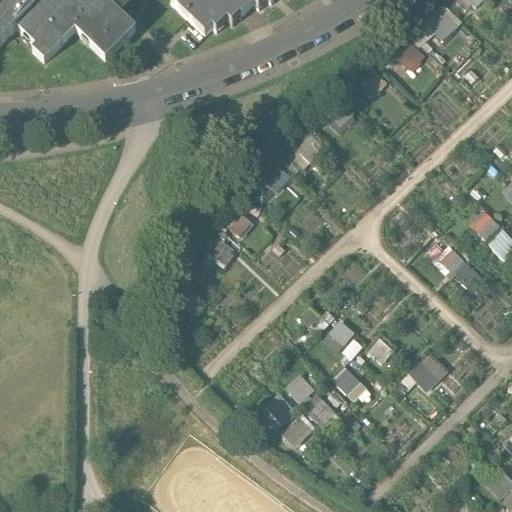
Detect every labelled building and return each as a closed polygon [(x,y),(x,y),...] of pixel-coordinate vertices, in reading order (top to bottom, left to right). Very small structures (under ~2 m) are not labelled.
[(0,0),(0,47),(17,31),(36,11),(24,0),(0,0)] [(135,32),(105,2),(102,0),(56,0),(48,9),(43,4),(40,7),(36,11),(17,31),(36,50),(33,54),(44,64),(75,33),(105,62),(135,32)] [(175,0),(170,7),(204,39),(211,32),(215,37),(227,25),(231,28),(239,20),(240,22),(247,14),(252,9),(258,14),(267,4),(270,7),(276,1),(276,0),(175,0)] [(421,22),(439,40),(455,25),(437,7),(421,22)] [(389,54),(407,72),(423,56),(406,38),(389,54)] [(359,81),(368,96),(382,89),(373,73),(359,81)] [(340,103),(331,111),(341,122),(349,114),(340,103)] [(306,136),(287,154),(301,169),(320,150),(306,136)] [(263,183),(274,193),(287,179),(276,169),(263,183)] [(511,181),(499,192),(511,207),(511,181)] [(500,264),(511,253),(511,244),(483,211),(466,226),(500,264)] [(237,213),(224,227),(236,238),(249,223),(237,213)] [(214,241),(207,255),(222,263),(229,249),(214,241)] [(430,263),(447,279),(462,262),(445,247),(430,263)] [(334,356),(351,335),(335,322),(318,343),(334,356)] [(377,338),(365,352),(379,365),(391,351),(377,338)] [(339,353),(349,361),(360,347),(349,339),(339,353)] [(425,357),(405,376),(422,394),(442,374),(425,357)] [(342,395),(357,382),(343,367),(328,381),(342,395)] [(296,374),(281,388),(297,406),(313,391),(296,374)] [(278,425),(293,410),(276,392),(261,406),(278,425)] [(305,415),(319,427),(333,412),(319,400),(305,415)] [(312,437),(293,418),(277,434),(296,452),(312,437)] [(511,511),(511,490),(501,502),(511,511)]
